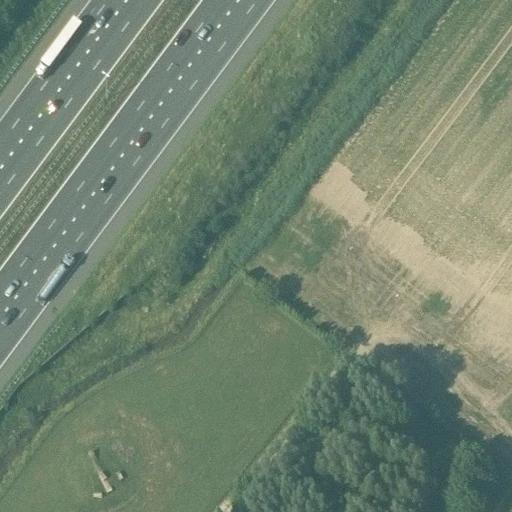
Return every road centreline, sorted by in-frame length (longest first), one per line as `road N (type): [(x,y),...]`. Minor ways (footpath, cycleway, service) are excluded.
road 1 (motorway): [(0,317),(237,0)]
road 2 (motorway): [(126,0),(0,168)]
